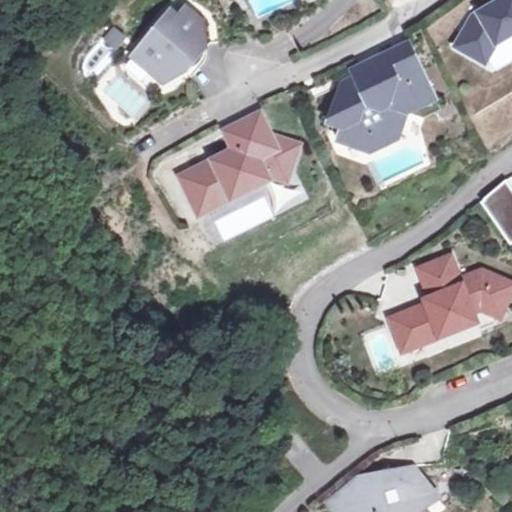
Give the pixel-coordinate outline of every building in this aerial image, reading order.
[(474,53),(486,60),(497,41),(511,33),(511,0),(495,0),(491,3),(490,1),(480,6),(481,8),(477,10),(479,13),(469,19),(455,42),(474,53)] [(177,16),(174,20),(166,14),(132,56),(151,71),(187,68),(204,46),(202,21),(184,7),(177,16)] [(170,10),(166,14),(174,20),(177,16),(170,10)] [(120,33),(115,29),(105,40),(111,44),(120,33)] [(126,38),(120,33),(111,44),(116,49),(126,38)] [(404,75),(420,67),(407,42),(391,49),(404,75)] [(440,108),(420,67),(404,75),(391,49),(351,69),(357,82),(345,87),(343,92),(338,91),(327,121),(341,126),(336,139),(367,150),(371,140),(392,130),(396,119),(402,121),(406,109),(413,111),(413,113),(422,117),(440,108)] [(491,63),(486,60),(474,53),(468,63),(485,73),(491,63)] [(187,68),(151,71),(162,80),(187,68)] [(260,112),(230,127),(239,145),(231,149),(179,175),(196,208),(275,168),(289,172),(296,150),(278,144),(276,145),(270,132),(260,112)] [(397,136),(402,121),(396,119),(392,130),(371,140),(367,150),(397,136)] [(239,145),(230,127),(222,131),(231,149),(239,145)] [(270,132),(276,145),(278,144),(296,150),(289,172),(275,168),(196,208),(198,213),(270,177),(289,183),(302,143),(270,132)] [(511,180),(482,197),(511,249),(511,248),(511,180)] [(436,332),(473,319),(471,313),(479,310),(498,319),(511,286),(479,272),(458,281),(449,257),(416,269),(426,297),(430,298),(425,307),(422,305),(387,319),(393,336),(409,330),(415,346),(438,337),(436,332)] [(436,332),(438,337),(474,323),(473,319),(436,332)] [(399,352),(415,346),(409,330),(393,336),(399,352)] [(432,492),(412,467),(372,499),(357,476),(324,504),(330,511),(419,511),(426,508),(421,501),(432,492)] [(372,499),(412,467),(357,476),(372,499)] [(438,500),(432,492),(421,501),(426,508),(438,500)]
